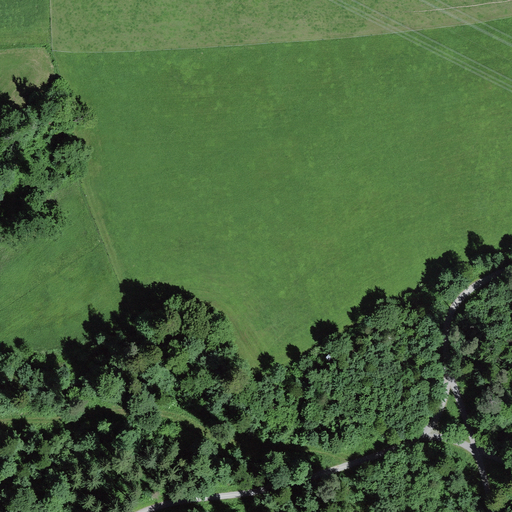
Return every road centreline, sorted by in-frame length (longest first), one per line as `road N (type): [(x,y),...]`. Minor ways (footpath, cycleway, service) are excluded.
road 1 (track): [(0,422),(129,411),(229,440),(356,462)]
road 2 (track): [(421,436),(281,487),(142,511)]
road 3 (track): [(495,511),(449,373)]
road 4 (track): [(449,373),(444,341),(454,307),(511,268)]
